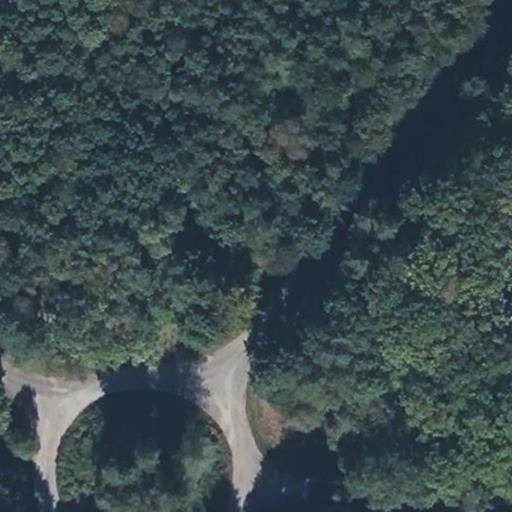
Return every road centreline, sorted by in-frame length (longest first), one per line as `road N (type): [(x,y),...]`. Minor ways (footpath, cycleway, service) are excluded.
road 1 (track): [(215,402),(349,206),(509,0)]
road 2 (track): [(248,496),(484,511)]
road 3 (track): [(215,402),(154,376),(120,379),(64,415),(43,465)]
